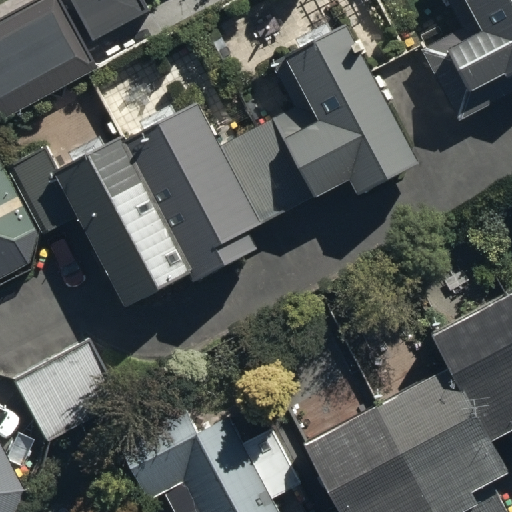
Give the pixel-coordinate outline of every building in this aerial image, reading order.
[(51,0),(31,0),(0,17),(0,111),(87,63),(51,0)] [(511,0),(458,0),(476,34),(422,61),(457,128),(498,107),(488,87),(511,74),(511,0)] [(227,150),(268,226),(356,180),(363,194),(421,164),(348,26),(287,58),(312,105),(227,150)] [(268,226),(227,150),(201,101),(61,174),(50,153),(16,170),(53,240),(85,223),(126,301),(192,267),(200,281),(260,249),(252,235),(268,226)] [(0,286),(36,269),(47,237),(0,147),(0,286)] [(511,276),(426,321),(445,357),(300,432),(341,511),(507,511),(485,470),(511,456),(511,276)] [(282,511),(272,490),(298,477),(274,430),(244,444),(213,382),(116,430),(149,495),(185,477),(202,511),(282,511)] [(0,511),(11,511),(21,486),(0,441),(0,511)]
